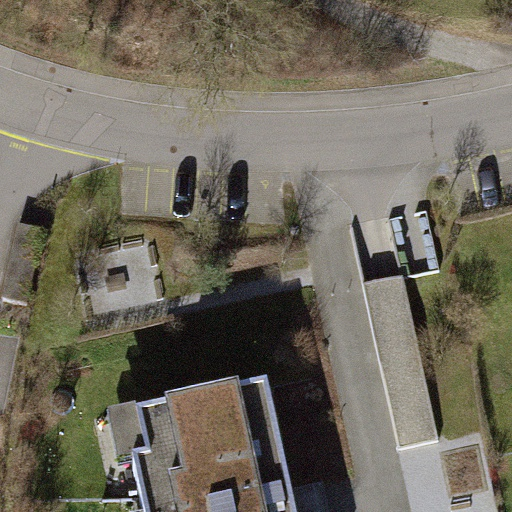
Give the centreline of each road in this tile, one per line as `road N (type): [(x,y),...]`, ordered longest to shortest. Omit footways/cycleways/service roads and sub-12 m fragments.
road 1 (residential): [(511,110),(451,123),(188,132),(51,104),(0,85)]
road 2 (track): [(337,0),(511,60)]
